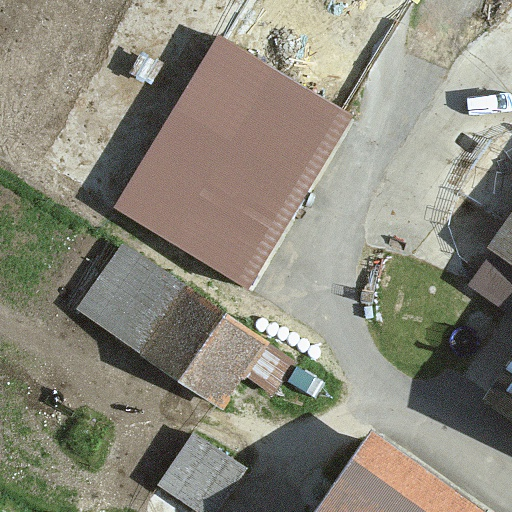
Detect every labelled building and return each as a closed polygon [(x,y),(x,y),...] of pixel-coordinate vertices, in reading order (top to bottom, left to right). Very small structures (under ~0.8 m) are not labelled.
[(212,32),(110,200),(243,280),(345,112),(212,32)] [(511,200),(482,241),(511,263),(511,376),(499,394),(511,404),(511,200)] [(264,340),(121,240),(76,304),(219,404),(264,340)] [(211,511),(217,511),(252,460),(197,424),(160,479),(211,511)] [(494,511),(367,425),(306,511),(494,511)]
